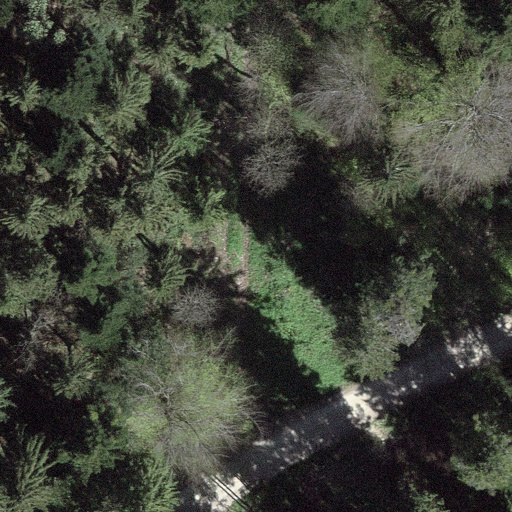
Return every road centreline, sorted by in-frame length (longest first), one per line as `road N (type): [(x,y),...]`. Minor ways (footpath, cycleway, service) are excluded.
road 1 (track): [(246,0),(236,131),(236,459)]
road 2 (unclassified): [(148,511),(236,459),(511,327)]
